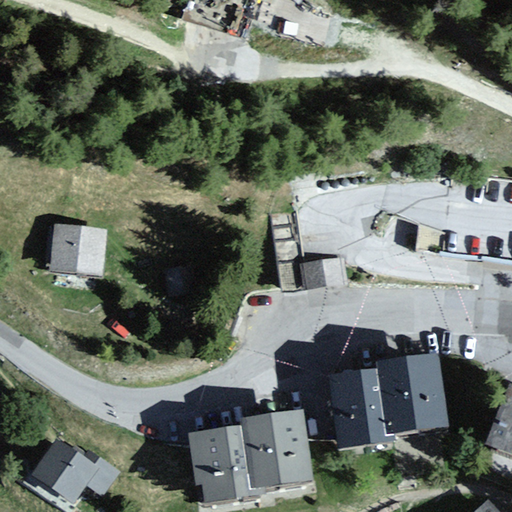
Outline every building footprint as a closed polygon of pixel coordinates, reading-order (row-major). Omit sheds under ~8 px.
[(250,7),(237,0),(181,0),(170,21),(226,51),(250,7)] [(397,177),(395,193),(393,214),(419,225),(415,251),(511,264),(511,184),(501,183),(397,177)] [(96,235),(40,225),(31,273),(86,284),(96,235)] [(329,292),(328,262),(284,263),(285,293),(329,292)] [(169,267),(170,291),(193,290),(192,266),(169,267)] [(380,369),(330,376),(338,443),(391,436),(390,428),(444,421),(436,355),(379,362),(380,369)] [(511,404),(492,397),(468,458),(511,475),(511,404)] [(276,424),(208,428),(208,437),(212,498),(280,494),(276,424)] [(208,437),(152,438),(153,511),(160,511),(209,511),(208,437)] [(35,441),(1,484),(36,511),(64,511),(88,482),(35,441)]
